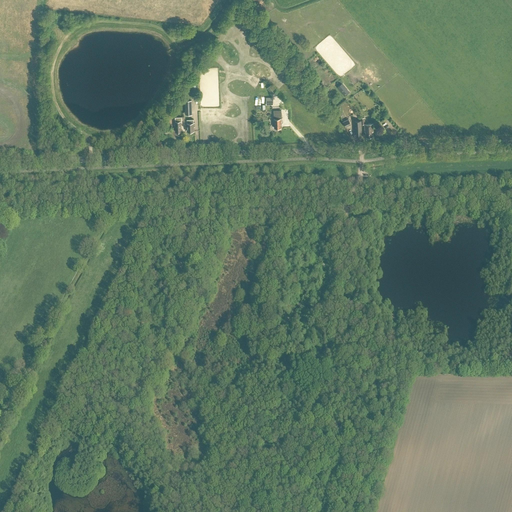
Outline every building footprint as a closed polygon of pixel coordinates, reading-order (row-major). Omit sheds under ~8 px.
[(338,87),(344,96),(349,92),(343,83),(338,87)] [(267,88),(272,94),(277,91),(271,84),(267,88)] [(282,117),(281,110),(274,110),(274,127),(281,127),(281,121),(282,121),(282,117)] [(175,116),(175,121),(175,126),(176,126),(176,131),(181,131),(181,127),(181,120),(184,120),(184,116),(175,116)] [(351,124),(348,119),(343,121),(346,127),(351,124)] [(373,123),(365,123),(365,131),(366,131),(366,136),(373,136),(372,131),(373,131),(373,123)]
